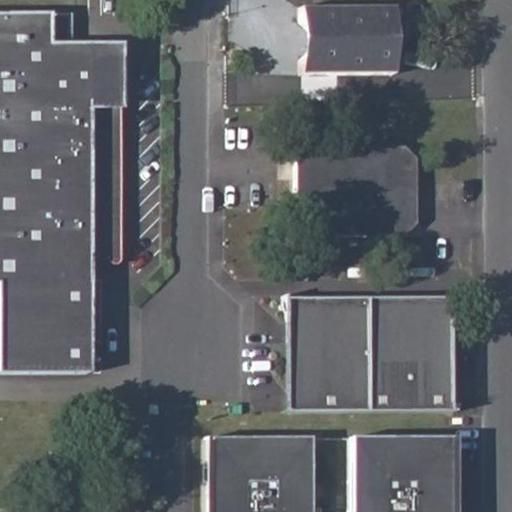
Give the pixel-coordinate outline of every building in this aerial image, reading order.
[(311,54),(301,62),(300,77),(392,77),(392,9),(300,8),(301,24),(311,33),(311,54)] [(118,134),(117,110),(117,45),(67,45),(68,14),(0,14),(0,333),(83,334),(84,257),(87,256),(110,250),(108,161),(117,161),(118,134)] [(400,145),(304,145),(292,158),(292,223),(305,235),(400,235),(413,222),(412,157),(400,145)] [(447,296),(286,298),(287,412),(448,410),(447,296)] [(83,334),(0,333),(0,375),(83,376),(83,334)] [(452,511),(451,433),(352,434),(352,511),(452,511)] [(307,511),(307,438),(298,438),(208,438),(208,511),(307,511)]
